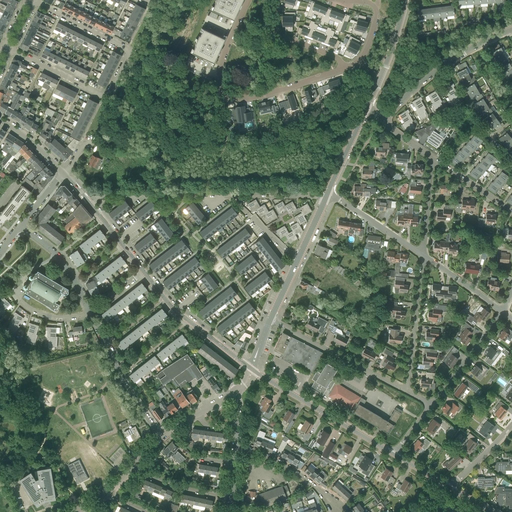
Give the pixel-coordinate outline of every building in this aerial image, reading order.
[(67,0),(62,10),(68,12),(71,5),(73,2),(73,1),(71,0),(67,0)] [(114,5),(115,6),(117,7),(120,0),(114,0),(111,8),(112,8),(114,5)] [(126,2),(127,0),(120,0),(117,7),(116,9),(119,10),(120,8),(122,4),(124,6),(126,2)] [(214,0),(214,2),(215,3),(212,9),(233,20),(239,8),(237,7),(240,3),(241,3),(242,0),(214,0)] [(296,6),(298,0),(296,0),(284,0),(283,2),(285,3),(284,6),(293,9),(294,5),(296,6)] [(73,1),(73,2),(71,5),(68,12),(73,15),(76,8),(74,7),(76,2),(73,1)] [(15,10),(16,9),(16,8),(13,6),(8,3),(8,4),(7,6),(0,3),(0,2),(0,7),(13,14),(15,10)] [(310,7),(307,16),(311,17),(313,13),(317,15),(321,5),(317,3),(317,4),(312,2),(310,7)] [(79,4),(76,8),(73,15),(78,18),(82,11),(79,9),(81,5),(79,4)] [(84,6),(82,11),(78,18),(83,20),(87,13),(89,9),(86,7),(87,4),(85,4),(84,6)] [(143,13),(143,12),(145,9),(136,4),(134,9),(143,13)] [(321,5),(317,15),(322,17),(320,21),(321,21),(320,24),(323,25),(324,22),(329,9),(325,7),(326,6),(321,5)] [(453,5),(453,6),(446,7),(446,6),(447,16),(454,15),(453,5)] [(439,8),(439,7),(440,17),(447,16),(446,6),(446,7),(439,8)] [(0,7),(0,11),(3,13),(2,16),(10,20),(10,19),(11,19),(12,18),(12,17),(13,14),(0,7)] [(439,7),(439,8),(432,8),(433,18),(440,17),(439,7)] [(432,8),(425,9),(426,19),(433,18),(432,8)] [(87,13),(83,20),(89,23),(93,16),(89,15),(92,10),(89,9),(87,13)] [(141,18),(142,15),(143,13),(134,9),(132,13),(141,18)] [(329,9),(324,22),(328,24),(330,20),(334,21),(338,11),(334,10),(329,9)] [(418,10),(417,10),(419,20),(426,19),(425,9),(424,9),(418,10)] [(49,20),(51,17),(38,11),(38,12),(37,12),(35,16),(43,19),(44,17),(49,20)] [(338,11),(334,21),(339,23),(336,30),(340,32),(344,21),(346,15),(342,14),(343,13),(338,11)] [(89,23),(95,26),(99,19),(101,15),(95,12),(93,16),(89,23)] [(282,22),(295,22),(295,12),(285,12),(284,16),(282,16),(282,22)] [(138,23),(139,22),(141,18),(132,13),(129,18),(138,23)] [(359,15),(356,24),(354,23),(367,27),(368,22),(365,21),(366,17),(359,15)] [(9,23),(10,21),(10,20),(2,16),(0,19),(0,21),(7,26),(8,23),(9,23)] [(51,29),(54,24),(48,22),(47,24),(42,21),(43,19),(35,16),(33,20),(49,28),(51,29)] [(101,21),(99,19),(95,26),(100,29),(104,22),(106,18),(103,16),(101,21)] [(136,27),(138,24),(138,23),(129,18),(127,23),(136,27)] [(100,29),(106,32),(109,25),(109,24),(110,22),(111,20),(108,19),(106,23),(104,22),(100,29)] [(30,25),(38,28),(39,26),(45,29),(46,30),(48,29),(49,28),(33,20),(30,25)] [(111,34),(116,23),(114,21),(113,24),(110,22),(109,24),(109,25),(106,32),(111,34)] [(285,27),(285,31),(293,31),(293,22),(295,22),(282,22),(282,27),(285,27)] [(314,24),(315,23),(311,22),(309,27),(304,26),(300,35),(304,36),(305,36),(309,37),(314,24)] [(63,26),(61,25),(58,23),(55,29),(60,32),(63,26)] [(134,32),(136,27),(127,23),(125,27),(134,32)] [(363,32),(365,33),(367,27),(354,23),(352,33),(362,35),(363,32)] [(317,41),(321,32),(317,30),(318,26),(316,25),(314,24),(309,37),(311,38),(311,39),(317,41)] [(42,36),(43,33),(37,30),(38,28),(30,25),(28,29),(42,36)] [(60,32),(66,35),(69,28),(67,27),(63,26),(60,32)] [(122,32),(132,36),(134,32),(125,27),(122,32)] [(69,28),(66,35),(65,36),(65,37),(66,37),(65,40),(68,42),(70,39),(71,39),(71,37),(75,31),(69,29),(69,28)] [(331,30),(331,29),(328,28),(326,33),(321,32),(317,41),(323,44),(324,43),(326,44),(331,30)] [(40,38),(47,41),(48,39),(42,36),(28,29),(26,34),(34,37),(35,35),(40,38)] [(199,35),(194,45),(195,46),(191,53),(213,63),(217,55),(215,54),(217,50),(219,51),(224,39),(203,29),(199,36),(199,35)] [(337,40),(338,38),(333,35),(335,32),(331,30),(326,44),(329,45),(329,46),(334,47),(337,40)] [(80,34),(75,31),(71,37),(77,40),(80,34)] [(129,41),(132,36),(122,32),(120,36),(129,41)] [(37,45),(38,42),(33,39),(34,37),(26,34),(24,38),(37,45)] [(86,37),(80,34),(77,40),(83,43),(86,37)] [(360,41),(350,36),(346,44),(358,50),(360,45),(359,44),(360,41)] [(92,40),(89,38),(86,37),(83,43),(88,46),(92,40)] [(36,47),(41,50),(42,47),(40,46),(37,45),(24,38),(22,42),(29,46),(30,44),(36,47)] [(92,40),(88,46),(87,48),(89,48),(92,50),(93,51),(94,49),(97,43),(95,41),(92,40)] [(33,54),(34,51),(28,48),(29,46),(22,42),(20,46),(21,46),(20,47),(33,54)] [(100,52),(103,45),(97,43),(94,49),(100,52)] [(504,53),(498,43),(493,45),(496,50),(492,52),(495,58),(504,53)] [(346,44),(348,45),(344,54),(351,57),(353,53),(355,54),(358,50),(346,44)] [(50,53),(44,50),(41,56),(44,57),(47,59),(50,53)] [(122,55),(113,51),(111,55),(120,60),(122,55)] [(47,59),(49,60),(53,62),(56,55),(50,53),(47,59)] [(495,58),(498,64),(499,64),(498,64),(502,62),(503,64),(509,61),(507,58),(506,59),(504,53),(495,58)] [(53,62),(55,63),(58,64),(61,58),(56,55),(53,62)] [(120,60),(111,55),(108,60),(117,65),(120,60)] [(67,61),(68,59),(67,59),(67,57),(64,56),(63,57),(62,56),(61,58),(58,64),(60,65),(64,67),(67,61)] [(25,63),(15,58),(13,59),(12,62),(25,69),(27,66),(25,65),(25,63)] [(501,68),(500,68),(504,74),(511,68),(509,63),(510,63),(511,61),(511,60),(511,59),(509,61),(503,64),(504,66),(501,68)] [(108,60),(106,65),(115,69),(117,65),(108,60)] [(72,64),(68,61),(67,61),(64,67),(69,70),(72,64)] [(25,69),(12,62),(9,67),(17,70),(18,68),(24,71),(25,69)] [(468,74),(463,63),(458,66),(461,71),(457,73),(457,72),(457,73),(460,79),(468,74)] [(69,70),(72,71),(75,73),(78,67),(72,64),(69,70)] [(81,76),(84,69),(85,67),(84,67),(80,65),(79,64),(78,67),(75,73),(77,74),(81,76)] [(106,65),(104,69),(113,74),(115,69),(106,65)] [(7,71),(20,78),(29,82),(30,79),(25,77),(16,72),(17,70),(9,67),(7,71)] [(89,72),(84,69),(81,76),(82,76),(86,78),(89,72)] [(113,74),(104,69),(101,74),(110,78),(113,74)] [(13,78),(19,80),(20,78),(7,71),(5,76),(12,79),(13,79),(13,78)] [(96,77),(99,78),(108,83),(110,78),(101,74),(99,72),(96,77)] [(42,73),(39,79),(38,81),(39,81),(38,84),(41,86),(42,86),(47,76),(42,73)] [(460,79),(463,85),(463,84),(466,82),(468,84),(474,81),(472,79),(471,79),(468,74),(460,79)] [(17,84),(12,81),(12,79),(5,76),(3,80),(16,87),(17,84)] [(49,86),(50,85),(53,78),(50,77),(47,76),(42,86),(42,87),(46,89),(47,87),(48,86),(49,86)] [(58,81),(55,79),(53,78),(50,85),(55,87),(58,81)] [(99,78),(97,83),(106,88),(108,83),(99,78)] [(341,82),(339,78),(332,81),(328,82),(331,90),(336,88),(336,90),(342,88),(340,82),(341,82)] [(19,88),(16,87),(3,80),(0,85),(8,89),(12,90),(13,89),(15,90),(18,91),(19,88)] [(465,88),(469,94),(477,89),(474,84),(475,83),(474,81),(468,84),(469,87),(466,88),(465,88)] [(446,88),(450,96),(455,93),(456,93),(457,93),(452,84),(453,83),(444,88),(444,89),(446,88)] [(54,93),(59,95),(63,86),(58,84),(54,93)] [(68,88),(63,86),(59,95),(57,98),(62,100),(68,88)] [(68,100),(72,91),(68,88),(62,100),(67,103),(68,100)] [(2,100),(0,105),(0,110),(5,113),(8,106),(9,105),(9,104),(15,92),(12,90),(8,89),(7,91),(6,94),(2,100)] [(319,96),(316,89),(312,91),(312,89),(305,91),(309,102),(315,100),(315,98),(319,96)] [(469,94),(472,100),(472,99),(475,98),(477,100),(482,96),(481,94),(480,94),(477,89),(469,94)] [(437,90),(428,95),(433,104),(439,100),(441,99),(436,91),(437,90)] [(77,93),(72,91),(68,100),(67,103),(63,109),(67,110),(70,104),(68,104),(70,101),(72,102),(77,93)] [(10,107),(8,106),(5,113),(10,117),(17,102),(18,101),(21,95),(17,93),(10,107)] [(460,102),(456,93),(455,93),(450,96),(448,98),(453,106),(460,102)] [(290,105),(291,107),(297,105),(293,94),(287,96),(288,100),(286,101),(288,106),(290,105)] [(421,100),(419,98),(420,97),(419,95),(416,97),(417,99),(412,102),(417,110),(424,106),(421,100)] [(475,103),(474,104),(478,109),(486,104),(483,99),(484,98),(482,96),(477,100),(478,102),(475,104),(475,103)] [(96,108),(96,107),(98,103),(89,99),(87,103),(96,108)] [(437,113),(444,108),(439,100),(433,104),(432,104),(437,113)] [(21,104),(17,102),(10,117),(15,120),(18,111),(21,104)] [(94,112),(95,109),(96,108),(87,103),(84,102),(82,107),(84,108),(94,112)] [(276,113),(275,105),(270,106),(269,102),(265,103),(265,102),(261,103),(262,104),(258,104),(260,112),(272,109),(273,112),(273,113),(276,113)] [(478,109),(482,115),(485,113),(486,115),(492,111),(490,109),(489,109),(486,104),(478,109)] [(23,106),(20,112),(18,111),(15,120),(19,122),(26,108),(26,107),(23,106)] [(24,126),(32,110),(30,109),(31,108),(27,106),(27,108),(26,108),(19,122),(19,123),(24,126)] [(252,119),(251,112),(246,113),(244,106),(236,107),(236,108),(232,108),(233,113),(237,113),(238,122),(247,121),(246,120),(252,119)] [(426,109),(424,106),(417,110),(415,111),(420,120),(428,115),(425,109),(426,109)] [(52,117),(55,112),(47,108),(44,113),(51,117),(52,117)] [(91,117),(92,116),(94,112),(84,108),(82,112),(91,117)] [(401,114),(405,122),(410,119),(411,119),(412,119),(407,110),(408,110),(408,109),(399,115),(401,114)] [(36,111),(32,110),(24,126),(29,130),(35,119),(33,117),(36,111)] [(484,118),(484,119),(488,124),(496,118),(492,113),(493,113),(492,111),(486,115),(488,117),(485,119),(484,118)] [(89,122),(91,118),(91,117),(82,112),(80,117),(89,122)] [(30,130),(34,134),(39,125),(37,124),(40,118),(36,117),(35,119),(29,130),(30,130)] [(87,126),(87,125),(89,122),(80,117),(77,122),(87,126)] [(496,129),(501,126),(496,118),(488,124),(492,130),(492,129),(495,127),(496,129)] [(54,123),(46,119),(44,123),(44,124),(38,138),(43,142),(49,130),(50,131),(51,129),(54,123)] [(408,132),(415,128),(411,119),(410,119),(405,122),(403,124),(408,132)] [(84,131),(86,127),(87,126),(77,122),(75,126),(84,131)] [(425,132),(430,136),(426,141),(437,149),(442,140),(443,141),(443,140),(443,139),(444,138),(434,131),(436,127),(433,124),(415,132),(422,137),(425,132)] [(82,135),(83,134),(84,131),(75,126),(73,131),(82,135)] [(47,146),(51,137),(50,136),(52,132),(50,131),(49,130),(43,142),(47,146)] [(71,135),(78,139),(80,140),(82,135),(73,131),(71,135)] [(511,138),(505,131),(501,135),(502,136),(499,139),(499,138),(499,139),(503,144),(511,138)] [(17,138),(9,133),(4,141),(9,144),(8,145),(6,144),(2,150),(7,154),(8,152),(12,146),(17,138)] [(474,135),(470,141),(478,146),(477,146),(478,147),(483,141),(474,135)] [(55,140),(51,137),(47,146),(51,149),(58,142),(55,140)] [(19,151),(24,143),(17,138),(12,146),(8,152),(13,155),(14,156),(15,155),(17,153),(19,151)] [(70,156),(74,152),(79,141),(74,138),(72,141),(65,148),(66,149),(59,156),(65,161),(65,162),(69,158),(71,156),(70,156)] [(503,144),(508,149),(507,149),(510,146),(511,148),(511,139),(511,138),(503,144)] [(478,146),(470,141),(469,140),(465,146),(473,151),(472,151),(473,152),(477,146),(478,146)] [(62,146),(58,142),(51,149),(55,153),(62,146)] [(13,161),(6,170),(11,174),(12,173),(16,169),(22,164),(34,153),(24,143),(19,151),(25,158),(23,158),(21,160),(20,159),(16,163),(13,161)] [(386,151),(389,151),(389,145),(388,145),(388,144),(382,143),(382,147),(376,146),(375,156),(385,157),(386,151)] [(473,151),(465,146),(464,145),(461,151),(468,156),(467,156),(468,157),(472,151),(473,151)] [(65,149),(62,146),(55,153),(59,157),(59,156),(66,149),(65,148),(65,149)] [(460,150),(456,156),(463,161),(462,161),(463,162),(467,156),(468,156),(461,151),(460,150)] [(0,164),(3,167),(10,158),(13,155),(8,152),(7,154),(5,156),(0,164)] [(38,157),(34,153),(22,164),(16,169),(20,173),(21,174),(26,168),(29,165),(32,163),(38,157)] [(408,163),(408,154),(404,154),(404,153),(400,153),(396,153),(395,162),(402,162),(408,163)] [(496,159),(492,156),(488,153),(484,159),(491,164),(492,165),(496,159)] [(98,162),(100,159),(93,155),(88,164),(89,165),(89,166),(91,167),(92,166),(97,169),(100,163),(98,162)] [(455,156),(450,162),(459,167),(462,161),(463,161),(456,156),(455,156)] [(31,180),(34,177),(39,172),(46,166),(38,157),(32,163),(29,165),(32,168),(31,168),(33,170),(26,177),(31,180)] [(136,158),(114,158),(113,176),(136,177),(136,158)] [(491,164),(484,159),(483,158),(479,164),(486,169),(487,170),(491,164)] [(369,166),(369,169),(363,168),(362,178),(368,178),(372,178),(372,177),(375,178),(375,173),(374,173),(375,169),(374,169),(374,166),(374,163),(369,163),(369,166)] [(486,169),(479,164),(478,163),(474,169),(482,174),(481,174),(482,175),(486,169)] [(422,173),(423,165),(415,164),(415,165),(411,165),(411,174),(414,175),(415,173),(422,173)] [(39,172),(41,174),(34,180),(37,182),(44,175),(44,174),(50,170),(46,166),(39,172)] [(473,168),(469,175),(477,180),(481,174),(482,174),(474,169),(473,168)] [(32,182),(31,182),(30,181),(31,180),(26,177),(25,178),(22,182),(38,195),(44,188),(54,176),(54,174),(50,170),(44,174),(44,175),(37,182),(34,184),(32,182)] [(502,172),(498,178),(505,183),(506,184),(510,178),(502,172)] [(497,177),(493,183),(500,188),(501,189),(505,183),(498,178),(497,177)] [(416,182),(410,181),(409,186),(410,186),(410,193),(410,195),(413,196),(414,193),(421,194),(421,187),(416,187),(416,182)] [(492,182),(488,188),(496,194),(500,188),(493,183),(492,182)] [(354,186),(354,196),(359,196),(360,195),(363,196),(364,188),(364,187),(366,187),(366,184),(361,184),(361,187),(354,186)] [(25,200),(27,199),(26,199),(31,192),(23,185),(22,186),(12,200),(20,206),(25,200)] [(52,197),(57,201),(57,202),(58,202),(61,205),(68,198),(72,194),(68,190),(64,185),(62,185),(52,197)] [(456,189),(450,188),(451,186),(441,185),(440,193),(443,194),(444,192),(455,193),(456,189)] [(364,188),(363,196),(370,196),(370,193),(374,193),(374,188),(370,188),(370,189),(364,188)] [(70,200),(63,208),(61,210),(63,211),(64,211),(76,199),(72,194),(68,198),(70,200)] [(57,201),(52,197),(48,203),(48,204),(53,207),(57,201)] [(64,211),(66,213),(72,207),(75,210),(80,203),(76,199),(64,211)] [(248,204),(252,212),(256,209),(260,207),(256,199),(250,203),(248,204)] [(14,215),(15,213),(20,206),(12,200),(0,214),(7,220),(9,221),(14,214),(14,215)] [(383,201),(376,200),(375,207),(375,208),(376,208),(379,208),(379,210),(385,211),(386,211),(386,208),(391,208),(392,201),(386,200),(386,202),(383,202),(383,201)] [(474,209),(475,200),(470,200),(470,201),(462,200),(462,204),(456,203),(455,212),(461,212),(462,209),(466,209),(466,208),(474,209)] [(131,209),(125,201),(121,204),(127,212),(131,209)] [(158,208),(152,201),(151,201),(148,204),(154,212),(157,209),(158,209),(158,208)] [(285,206),(282,201),(275,206),(279,214),(282,212),(282,213),(283,213),(282,212),(287,210),(285,206)] [(292,201),(285,206),(287,210),(289,214),(292,213),(293,213),(292,212),(297,210),(292,201)] [(193,202),(185,208),(185,209),(189,212),(196,206),(193,202)] [(86,224),(85,223),(92,217),(80,203),(75,210),(72,213),(69,217),(66,219),(65,221),(67,224),(64,226),(71,234),(80,227),(81,228),(86,224)] [(301,211),(302,213),(304,216),(312,211),(307,203),(303,206),(299,208),(301,210),(300,211),(301,211)] [(56,210),(53,207),(48,204),(35,220),(39,223),(36,227),(58,245),(63,238),(44,223),(54,209),(56,210)] [(117,207),(123,215),(127,212),(121,204),(117,207)] [(144,207),(150,215),(154,212),(148,204),(144,207)] [(264,204),(260,207),(256,209),(261,217),(265,214),(269,212),(264,204)] [(453,206),(445,205),(444,209),(443,209),(443,212),(437,212),(436,220),(445,221),(446,217),(450,218),(451,210),(452,210),(453,206)] [(192,216),(199,210),(196,206),(189,212),(192,216)] [(113,210),(119,218),(123,215),(117,207),(113,210)] [(140,210),(146,218),(150,215),(144,207),(140,210)] [(232,207),(228,210),(234,218),(238,215),(232,207)] [(269,212),(265,214),(269,221),(277,217),(273,209),(269,212)] [(408,214),(408,209),(404,209),(403,215),(401,215),(400,214),(399,214),(398,215),(397,224),(404,225),(404,222),(407,223),(408,214)] [(109,213),(109,214),(115,221),(119,218),(113,210),(109,213)] [(135,213),(136,214),(141,221),(142,221),(146,218),(140,210),(136,213),(135,213)] [(192,216),(195,220),(202,214),(199,210),(192,216)] [(230,221),(234,218),(228,210),(224,214),(230,221)] [(298,222),(299,225),(307,221),(304,216),(302,213),(295,217),(297,222),(298,222)] [(206,218),(202,214),(195,220),(198,224),(206,218)] [(226,224),(230,221),(224,214),(220,217),(226,224)] [(417,223),(418,217),(417,217),(417,216),(416,216),(415,217),(412,216),(413,214),(408,214),(407,223),(410,223),(410,225),(417,226),(417,224),(418,224),(417,223)] [(496,215),(486,214),(486,219),(482,218),(482,226),(486,226),(486,223),(491,224),(491,223),(495,223),(496,215)] [(216,220),(222,227),(226,224),(220,217),(216,220)] [(162,219),(162,218),(161,218),(154,224),(157,228),(165,223),(162,219)] [(218,231),(222,227),(216,220),(212,223),(218,231)] [(338,226),(337,228),(345,229),(344,234),(348,235),(350,222),(339,220),(338,222),(338,223),(337,225),(338,226)] [(303,225),(300,227),(299,225),(298,222),(297,222),(290,226),(293,231),(295,234),(302,230),(302,229),(305,227),(303,225)] [(358,235),(362,236),(363,229),(360,229),(361,224),(350,222),(348,235),(352,236),(353,230),(359,231),(358,235)] [(157,228),(160,232),(168,226),(165,223),(157,228)] [(214,234),(218,231),(212,223),(208,226),(214,234)] [(160,232),(163,236),(171,230),(168,226),(160,232)] [(210,237),(214,234),(208,226),(204,229),(210,237)] [(281,238),(285,235),(289,233),(286,229),(287,228),(286,228),(284,226),(276,230),(281,238)] [(245,228),(241,231),(247,239),(251,236),(245,228)] [(100,240),(105,236),(100,229),(95,233),(100,240)] [(204,229),(200,232),(206,240),(210,237),(204,229)] [(501,233),(501,240),(505,241),(505,238),(507,238),(511,238),(511,229),(508,230),(508,235),(505,235),(505,234),(501,233)] [(174,234),(171,230),(163,236),(166,240),(166,241),(174,235),(174,234)] [(243,242),(247,239),(241,231),(237,235),(243,242)] [(289,233),(285,235),(290,243),(298,239),(295,234),(293,231),(289,233)] [(95,244),(100,240),(95,233),(90,237),(95,244)] [(151,233),(150,233),(151,233),(147,236),(153,244),(157,241),(151,233)] [(239,245),(243,242),(237,235),(233,238),(239,245)] [(379,249),(379,245),(381,237),(369,235),(367,246),(371,247),(370,248),(379,249)] [(450,244),(450,241),(449,240),(450,235),(446,235),(446,242),(445,251),(449,251),(450,252),(450,253),(456,253),(457,252),(457,250),(460,250),(461,243),(458,243),(456,245),(450,244)] [(143,240),(149,247),(153,244),(147,236),(143,240)] [(95,244),(90,237),(85,241),(91,249),(96,245),(95,244)] [(263,237),(255,243),(258,247),(266,241),(263,237)] [(486,260),(488,252),(491,239),(486,237),(480,258),(486,260)] [(235,248),(239,245),(233,238),(229,241),(235,248)] [(336,247),(338,241),(330,238),(328,243),(336,247)] [(145,250),(149,247),(143,240),(139,243),(145,250)] [(188,248),(182,240),(181,240),(182,240),(178,243),(184,251),(186,253),(190,250),(188,248)] [(91,249),(85,241),(80,245),(86,253),(91,249)] [(231,252),(235,248),(229,241),(225,244),(231,252)] [(266,241),(258,247),(262,251),(269,245),(266,241)] [(440,243),(434,243),(434,245),(433,244),(432,249),(434,249),(433,251),(442,252),(443,251),(445,251),(446,242),(440,241),(440,243)] [(141,254),(145,250),(139,243),(135,246),(134,246),(141,254)] [(180,254),(184,251),(178,243),(174,246),(180,254)] [(227,255),(231,252),(225,244),(221,247),(227,255)] [(318,244),(314,252),(321,255),(320,257),(328,260),(332,251),(318,244)] [(269,245),(262,251),(265,255),(272,249),(269,245)] [(170,249),(176,257),(180,254),(174,246),(170,249)] [(217,250),(223,258),(227,255),(221,247),(217,250)] [(166,252),(172,260),(176,257),(170,249),(166,252)] [(272,249),(265,255),(268,259),(275,253),(272,249)] [(81,256),(80,255),(77,251),(70,255),(74,260),(81,256)] [(388,251),(387,260),(393,261),(393,262),(396,263),(397,255),(394,255),(394,252),(388,251)] [(162,256),(168,263),(172,260),(166,252),(162,256)] [(275,253),(268,259),(271,263),(279,257),(275,253)] [(407,257),(408,254),(401,253),(398,253),(397,255),(396,263),(395,267),(399,267),(400,262),(406,263),(407,260),(408,259),(408,258),(408,257),(407,257)] [(74,260),(77,266),(84,262),(87,259),(84,254),(81,256),(74,260)] [(495,261),(499,261),(499,262),(509,263),(510,254),(506,254),(506,255),(500,255),(496,255),(496,258),(495,261)] [(258,263),(258,262),(252,255),(251,255),(247,258),(253,266),(258,263)] [(120,266),(125,262),(120,256),(115,260),(120,266)] [(158,259),(164,266),(168,263),(162,256),(158,259)] [(201,265),(195,257),(191,260),(197,268),(201,265)] [(279,257),(271,263),(274,267),(282,261),(279,257)] [(249,269),(253,266),(247,258),(243,261),(249,269)] [(154,262),(160,270),(164,266),(158,259),(154,262)] [(115,270),(120,266),(115,260),(110,264),(115,270)] [(187,263),(193,271),(197,268),(191,260),(187,263)] [(245,272),(249,269),(243,261),(239,264),(245,272)] [(285,265),(282,261),(274,267),(277,271),(277,272),(285,265)] [(149,265),(155,273),(156,273),(160,270),(154,262),(150,265),(149,265)] [(183,266),(189,274),(193,271),(187,263),(183,266)] [(335,263),(332,267),(332,268),(342,275),(345,270),(335,263)] [(466,268),(465,272),(470,273),(471,272),(473,273),(478,274),(479,265),(466,264),(465,263),(464,264),(464,267),(465,268),(466,268)] [(111,274),(115,270),(110,264),(106,267),(111,274)] [(235,267),(241,275),(242,275),(245,272),(239,264),(235,267)] [(179,270),(185,277),(189,274),(183,266),(179,270)] [(106,278),(111,274),(106,267),(101,271),(106,278)] [(30,274),(30,276),(28,277),(27,277),(25,281),(26,281),(26,283),(24,284),(24,286),(26,287),(26,292),(25,292),(25,293),(26,294),(26,293),(31,296),(30,297),(31,297),(31,296),(36,299),(36,300),(37,300),(42,302),(41,303),(42,304),(42,303),(47,306),(47,307),(48,306),(49,307),(50,307),(50,308),(55,311),(56,310),(59,305),(62,301),(64,298),(64,297),(65,295),(66,295),(68,293),(68,290),(69,289),(63,286),(64,285),(60,283),(60,284),(55,281),(56,281),(55,280),(54,281),(50,278),(50,277),(49,277),(49,278),(44,275),(45,274),(44,274),(43,274),(39,272),(39,271),(38,270),(38,271),(37,271),(37,272),(34,274),(31,273),(30,274)] [(175,273),(181,280),(185,277),(179,270),(175,273)] [(101,271),(96,275),(101,282),(106,278),(101,271)] [(271,280),(271,279),(265,272),(261,275),(267,283),(271,280)] [(171,276),(177,283),(181,280),(175,273),(171,276)] [(204,283),(211,277),(208,273),(200,279),(204,283)] [(257,278),(263,286),(267,283),(261,275),(257,278)] [(167,279),(173,287),(177,283),(171,276),(167,279)] [(207,287),(214,281),(211,277),(204,283),(207,287)] [(257,278),(253,281),(259,289),(260,291),(264,288),(263,286),(257,278)] [(352,282),(358,287),(362,282),(355,278),(352,282)] [(169,290),(173,287),(167,279),(163,282),(169,290)] [(96,286),(93,280),(86,284),(89,290),(96,286)] [(309,284),(301,280),(299,286),(306,289),(309,292),(314,294),(318,296),(320,292),(315,290),(316,288),(309,284)] [(403,293),(404,292),(407,292),(408,288),(407,288),(407,285),(404,285),(404,281),(403,281),(395,280),(394,287),(399,288),(399,292),(403,293)] [(498,291),(500,282),(488,280),(487,287),(490,288),(490,289),(498,291)] [(218,285),(214,281),(207,287),(210,291),(210,292),(218,285)] [(249,284),(255,292),(259,289),(253,281),(249,284)] [(141,293),(146,289),(141,283),(136,287),(141,293)] [(245,287),(251,295),(255,292),(249,284),(245,287)] [(444,288),(440,288),(440,285),(433,284),(432,285),(431,285),(431,288),(432,288),(432,293),(435,293),(435,297),(443,298),(444,288)] [(91,295),(99,292),(96,286),(89,290),(91,295)] [(237,294),(231,286),(227,290),(233,297),(237,294)] [(443,298),(451,299),(451,295),(455,296),(456,291),(457,291),(458,288),(456,288),(456,287),(449,286),(448,289),(445,288),(444,288),(443,298)] [(137,297),(141,293),(136,287),(132,291),(137,297)] [(223,293),(229,300),(233,297),(227,290),(223,293)] [(132,301),(137,297),(132,291),(127,295),(132,301)] [(223,293),(219,296),(225,303),(227,306),(231,303),(229,300),(223,293)] [(122,298),(127,305),(132,301),(127,295),(122,298)] [(215,299),(223,309),(227,306),(225,303),(219,296),(215,299)] [(4,311),(11,304),(4,298),(0,302),(0,307),(5,312),(4,311)] [(122,309),(127,305),(122,298),(117,302),(122,309)] [(211,302),(217,310),(219,312),(223,309),(215,299),(211,302)] [(387,300),(386,307),(393,307),(392,313),(396,314),(395,318),(400,319),(400,318),(404,318),(405,311),(401,311),(400,309),(400,306),(397,306),(398,302),(387,300)] [(117,313),(122,309),(117,302),(112,306),(117,313)] [(213,313),(217,310),(211,302),(207,305),(213,313)] [(249,302),(245,306),(251,313),(255,310),(249,302)] [(207,305),(203,308),(209,316),(213,313),(207,305)] [(429,312),(428,319),(432,320),(432,321),(437,322),(437,317),(441,317),(441,312),(446,312),(447,306),(439,305),(438,309),(434,309),(434,312),(433,313),(429,312)] [(112,316),(117,313),(112,306),(107,310),(112,316)] [(241,309),(247,316),(251,313),(245,306),(241,309)] [(484,308),(482,306),(473,317),(471,315),(467,320),(474,325),(478,321),(479,322),(482,319),(484,319),(485,320),(490,313),(488,311),(486,309),(484,308)] [(162,319),(167,315),(162,308),(157,312),(162,319)] [(199,311),(198,311),(205,319),(209,316),(203,308),(199,311)] [(237,312),(243,320),(247,316),(241,309),(237,312)] [(107,310),(102,314),(107,320),(112,316),(107,310)] [(157,323),(162,319),(157,312),(152,316),(157,323)] [(239,323),(243,320),(237,312),(233,315),(239,323)] [(16,313),(11,321),(12,322),(19,327),(18,326),(24,318),(16,313)] [(233,315),(229,318),(235,326),(237,328),(241,325),(239,323),(233,315)] [(152,326),(157,323),(152,316),(147,320),(152,326)] [(463,326),(465,322),(467,320),(462,316),(457,322),(462,326),(463,326)] [(310,320),(306,327),(311,329),(317,332),(320,326),(325,328),(328,322),(319,317),(317,321),(314,322),(310,320)] [(229,318),(225,321),(231,329),(233,331),(237,328),(235,326),(229,318)] [(147,330),(152,326),(147,320),(142,324),(147,330)] [(221,324),(227,332),(229,334),(233,331),(231,329),(225,321),(221,324)] [(12,322),(7,329),(6,330),(13,335),(19,327),(12,322)] [(36,334),(39,326),(31,323),(28,333),(29,333),(37,336),(38,335),(36,334)] [(142,334),(147,330),(142,324),(137,328),(142,334)] [(217,327),(223,335),(227,332),(221,324),(217,327)] [(336,335),(334,341),(345,346),(348,340),(344,338),(345,336),(345,335),(343,334),(341,330),(337,328),(337,327),(334,325),(330,332),(336,335)] [(85,328),(82,329),(81,326),(73,327),(74,331),(69,332),(69,338),(73,338),(72,335),(74,334),(82,333),(86,333),(85,328)] [(56,337),(56,328),(48,327),(47,337),(49,337),(57,338),(57,337),(56,337)] [(137,338),(142,334),(137,328),(132,332),(137,338)] [(471,332),(466,328),(460,337),(462,339),(460,341),(466,345),(470,340),(469,339),(469,337),(472,333),(471,332)] [(389,334),(388,341),(390,342),(390,343),(396,344),(396,343),(401,343),(402,336),(397,336),(398,330),(392,329),(391,335),(389,334)] [(439,330),(431,329),(432,330),(432,331),(430,331),(430,333),(426,332),(425,339),(430,340),(429,341),(434,342),(435,337),(438,337),(439,330)] [(501,332),(498,336),(505,341),(507,338),(510,340),(511,337),(511,331),(509,329),(507,333),(504,330),(502,332),(501,332)] [(132,342),(137,338),(132,332),(127,335),(132,342)] [(29,333),(29,335),(26,342),(34,345),(37,336),(29,333)] [(291,337),(283,333),(281,335),(282,335),(279,342),(287,346),(291,337)] [(182,344),(187,340),(182,334),(177,338),(182,344)] [(235,345),(241,348),(245,350),(249,340),(250,337),(243,334),(242,335),(239,339),(238,341),(238,340),(236,343),(234,345),(235,345)] [(127,346),(132,342),(127,335),(122,339),(127,346)] [(57,338),(49,337),(48,349),(55,350),(55,347),(57,347),(57,338)] [(323,353),(292,337),(291,337),(287,346),(283,353),(281,357),(313,374),(323,353)] [(182,344),(177,338),(172,342),(177,348),(182,344)] [(122,339),(117,343),(122,350),(127,346),(122,339)] [(172,352),(177,348),(172,342),(167,346),(172,352)] [(287,346),(279,342),(275,349),(276,349),(283,353),(287,346)] [(204,343),(199,350),(202,352),(207,346),(204,343)] [(445,344),(443,349),(448,352),(452,347),(446,343),(445,344)] [(384,346),(381,344),(376,354),(379,355),(384,346)] [(167,356),(172,352),(167,346),(162,350),(167,356)] [(207,346),(202,352),(205,355),(210,349),(207,346)] [(493,348),(490,346),(484,354),(488,357),(485,361),(490,365),(494,361),(491,359),(496,352),(499,354),(501,351),(494,346),(493,348)] [(376,354),(373,352),(374,351),(372,350),(371,351),(365,348),(364,350),(363,350),(362,350),(361,351),(361,352),(361,353),(362,354),(364,355),(364,356),(373,361),(376,354)] [(210,349),(205,355),(209,358),(214,351),(210,349)] [(394,353),(386,349),(384,353),(387,354),(384,361),(387,363),(385,367),(389,369),(390,368),(393,370),(397,364),(393,362),(394,361),(393,360),(394,358),(392,357),(394,353)] [(436,360),(437,352),(442,352),(442,350),(437,350),(431,349),(431,353),(427,352),(426,357),(423,356),(422,364),(425,365),(425,368),(431,369),(431,365),(432,366),(433,360),(436,360)] [(162,350),(157,353),(162,360),(167,356),(162,350)] [(511,355),(511,354),(506,350),(503,353),(510,358),(511,355)] [(214,351),(209,358),(212,360),(217,354),(214,351)] [(443,361),(445,363),(452,368),(456,361),(455,360),(457,358),(454,356),(456,354),(451,351),(443,361)] [(188,383),(195,378),(196,378),(199,379),(203,376),(190,357),(187,354),(177,360),(164,368),(162,370),(157,375),(159,379),(163,385),(174,377),(176,380),(175,380),(179,384),(185,380),(188,383)] [(212,360),(216,363),(221,357),(217,354),(212,360)] [(154,356),(149,359),(154,366),(156,368),(161,364),(159,362),(154,356)] [(221,357),(216,363),(219,366),(224,359),(221,357)] [(150,369),(154,366),(149,359),(144,363),(149,370),(150,369)] [(224,359),(219,366),(223,368),(228,362),(224,359)] [(228,362),(223,368),(226,371),(231,365),(228,362)] [(149,370),(144,363),(139,367),(144,374),(146,376),(151,372),(150,369),(149,370)] [(315,381),(311,388),(323,395),(327,388),(330,390),(335,382),(331,380),(337,369),(327,363),(320,373),(317,371),(312,379),(315,381)] [(474,367),(471,371),(477,376),(479,373),(482,375),(487,369),(482,364),(479,368),(476,366),(475,368),(474,367)] [(231,365),(226,371),(229,374),(234,367),(231,365)] [(140,377),(144,374),(139,367),(134,371),(140,377)] [(238,370),(235,367),(234,367),(229,374),(230,374),(227,378),(228,379),(230,378),(231,379),(231,378),(234,374),(235,374),(238,370)] [(134,371),(130,375),(136,384),(141,380),(140,377),(134,371)] [(427,387),(427,386),(430,387),(431,383),(433,384),(434,374),(427,373),(426,377),(427,377),(426,379),(421,379),(421,380),(420,380),(419,384),(420,384),(420,385),(423,386),(423,387),(427,387)] [(204,377),(207,381),(215,392),(220,389),(216,382),(214,384),(212,382),(213,381),(208,375),(204,377)] [(462,382),(453,394),(459,398),(468,387),(462,382)] [(355,405),(357,405),(358,403),(358,399),(360,397),(337,383),(329,396),(352,410),(355,405)] [(160,398),(161,398),(164,396),(164,395),(168,392),(168,391),(165,387),(163,385),(159,388),(160,389),(156,392),(160,398)] [(47,400),(52,393),(46,388),(40,395),(47,400)] [(192,403),(199,399),(192,389),(189,391),(190,393),(187,396),(192,403)] [(186,406),(189,403),(180,391),(177,393),(186,406)] [(174,395),(183,408),(186,406),(177,393),(174,395)] [(264,416),(269,419),(273,412),(270,410),(272,406),(269,404),(271,400),(265,396),(263,400),(262,399),(260,403),(261,404),(265,407),(263,410),(266,412),(264,416)] [(376,426),(379,428),(380,427),(382,429),(389,433),(392,427),(393,428),(393,427),(398,418),(399,418),(399,417),(398,417),(401,413),(402,411),(396,407),(395,409),(394,409),(395,410),(392,414),(392,413),(392,414),(388,421),(382,418),(382,417),(381,417),(363,406),(366,400),(361,397),(358,403),(357,405),(356,406),(357,406),(354,412),(377,426),(376,426)] [(162,410),(166,416),(171,413),(167,407),(165,405),(163,402),(161,398),(160,398),(157,400),(159,403),(161,407),(162,406),(164,408),(162,410)] [(151,407),(150,407),(154,412),(153,413),(156,418),(157,417),(159,420),(163,417),(152,401),(149,404),(151,407)] [(506,406),(500,401),(495,408),(498,410),(495,414),(498,416),(497,417),(501,420),(505,415),(505,414),(507,411),(504,408),(506,406)] [(172,414),(178,409),(173,402),(167,407),(171,413),(172,414)] [(445,412),(444,413),(445,413),(444,414),(448,416),(451,412),(454,414),(456,410),(458,412),(463,406),(458,402),(456,405),(453,403),(450,407),(446,403),(442,409),(445,412)] [(287,433),(291,427),(294,422),(292,420),(295,414),(289,410),(287,413),(286,412),(285,415),(283,419),(290,423),(285,431),(287,433)] [(434,419),(426,429),(433,434),(441,425),(434,419)] [(264,426),(264,425),(265,423),(260,420),(257,427),(261,429),(263,425),(264,426)] [(313,425),(306,420),(303,425),(300,423),(298,428),(305,432),(302,438),(307,441),(311,434),(309,433),(313,425)] [(486,437),(495,426),(487,421),(479,432),(485,437),(485,436),(486,437)] [(130,434),(133,440),(140,437),(135,426),(124,432),(126,436),(130,434)] [(452,436),(457,430),(451,426),(446,432),(452,436)] [(322,433),(320,432),(318,436),(319,436),(317,441),(324,445),(330,435),(323,430),(322,433)] [(259,431),(254,445),(260,447),(262,440),(265,433),(259,431)] [(476,438),(470,433),(466,438),(469,440),(463,447),(467,450),(466,451),(470,454),(473,450),(472,449),(476,443),(473,441),(476,438)] [(418,439),(412,447),(413,448),(412,448),(415,452),(416,451),(418,452),(421,447),(425,450),(431,442),(425,438),(422,442),(418,439)] [(265,450),(268,443),(262,440),(260,447),(265,450)] [(322,455),(327,458),(335,444),(330,441),(322,455)] [(168,446),(179,457),(183,461),(185,459),(176,450),(178,447),(172,442),(168,446)] [(278,449),(273,447),(274,445),(268,443),(265,450),(271,452),(276,453),(278,449)] [(352,448),(344,443),(341,449),(340,448),(337,452),(344,456),(345,453),(348,455),(352,448)] [(286,445),(284,450),(280,456),(285,460),(289,453),(290,451),(291,451),(292,449),(286,445)] [(171,455),(176,460),(179,457),(168,446),(163,451),(169,457),(171,455)] [(290,451),(289,453),(285,460),(291,463),(296,454),(291,451),(290,451)] [(338,457),(331,453),(328,458),(335,461),(338,457)] [(446,461),(443,465),(446,468),(446,467),(449,470),(448,471),(458,463),(457,462),(461,458),(457,453),(447,462),(446,461)] [(296,454),(291,463),(296,466),(301,457),(296,454)] [(361,472),(368,476),(373,467),(370,465),(371,464),(370,464),(373,460),(365,455),(364,457),(361,455),(359,459),(362,461),(359,466),(363,469),(361,472)] [(498,473),(506,473),(506,471),(511,470),(511,457),(509,457),(509,461),(509,462),(505,462),(503,462),(497,462),(494,468),(498,470),(498,473)] [(160,459),(157,462),(163,467),(166,464),(160,459)] [(88,479),(79,460),(68,465),(77,484),(88,479)] [(357,471),(352,469),(354,466),(351,464),(347,470),(356,474),(357,471)] [(309,465),(304,471),(309,475),(314,470),(309,465)] [(34,502),(35,504),(37,507),(45,502),(45,501),(46,500),(47,501),(56,500),(51,467),(38,470),(39,478),(36,480),(31,472),(20,479),(35,502),(34,502)] [(384,470),(382,473),(383,474),(381,477),(387,481),(390,483),(393,478),(390,476),(393,472),(386,468),(385,471),(384,470)] [(319,474),(314,470),(309,475),(314,479),(319,474)] [(321,471),(319,474),(314,479),(319,484),(324,478),(323,478),(325,475),(321,471)] [(485,487),(493,487),(493,483),(494,483),(494,478),(485,478),(484,477),(478,477),(478,489),(485,488),(485,487)] [(144,490),(146,491),(150,482),(144,479),(141,486),(145,488),(144,490)] [(405,480),(402,485),(399,484),(395,490),(400,493),(402,494),(404,494),(405,494),(406,493),(406,492),(409,488),(410,488),(411,488),(411,487),(412,487),(412,486),(412,485),(411,484),(412,483),(405,480)] [(153,491),(156,484),(150,482),(146,491),(152,493),(153,491)] [(337,482),(332,487),(337,492),(342,486),(337,482)] [(156,484),(153,491),(159,494),(162,487),(156,484)] [(341,496),(346,490),(347,489),(343,485),(342,486),(337,492),(341,496)] [(264,507),(287,499),(282,486),(259,494),(264,507)] [(159,494),(158,496),(163,498),(164,496),(167,489),(162,487),(159,494)] [(506,493),(505,505),(509,505),(509,508),(511,508),(511,489),(504,489),(504,487),(500,487),(498,487),(494,493),(504,494),(504,493),(506,493)] [(341,496),(346,500),(353,492),(348,488),(341,496)] [(170,498),(171,497),(173,492),(173,491),(167,489),(164,496),(170,498)] [(136,492),(135,494),(134,496),(137,498),(137,497),(138,498),(143,500),(144,498),(140,496),(138,495),(139,493),(136,492)] [(316,492),(306,497),(308,501),(313,498),(314,500),(317,498),(318,500),(320,499),(316,492)] [(201,498),(195,497),(193,504),(192,508),(198,509),(201,498)] [(205,507),(207,499),(201,498),(198,509),(204,510),(204,509),(205,506),(205,507)] [(211,508),(213,500),(207,499),(205,507),(205,506),(204,509),(211,511),(211,508)] [(317,499),(315,499),(313,500),(310,501),(311,503),(309,504),(310,509),(311,509),(311,511),(318,511),(317,508),(320,507),(319,505),(317,499)] [(359,502),(359,503),(352,507),(356,511),(362,508),(365,506),(361,501),(359,502)]
